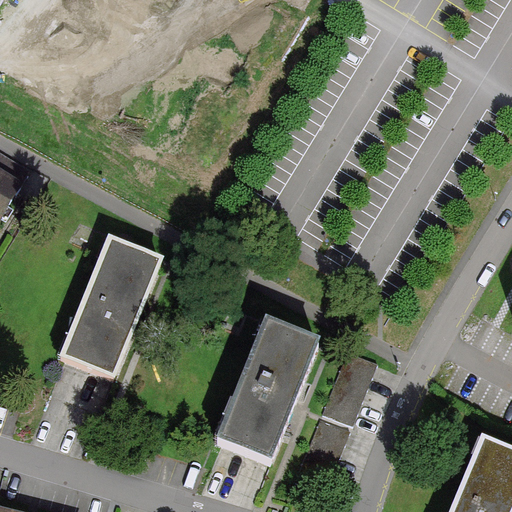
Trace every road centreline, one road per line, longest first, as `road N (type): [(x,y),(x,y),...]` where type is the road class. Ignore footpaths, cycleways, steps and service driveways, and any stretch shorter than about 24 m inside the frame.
road 1 (residential): [(418,363),(0,143)]
road 2 (residential): [(208,511),(0,450)]
road 3 (residential): [(418,363),(511,209)]
road 4 (residential): [(368,511),(418,363)]
